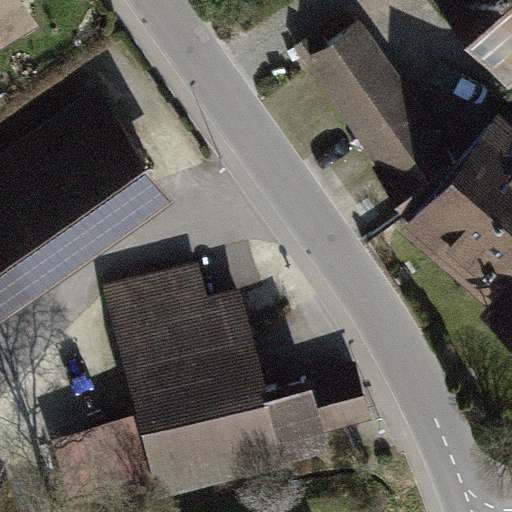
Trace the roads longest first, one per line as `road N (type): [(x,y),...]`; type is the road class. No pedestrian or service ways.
road 1 (tertiary): [(158,0),(377,304),(475,511)]
road 2 (unknown): [(226,92),(346,0)]
